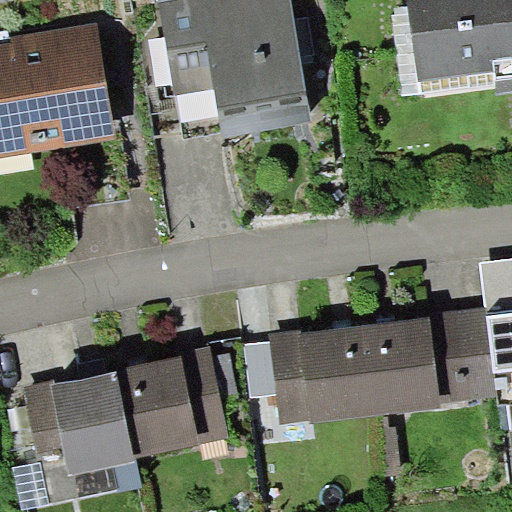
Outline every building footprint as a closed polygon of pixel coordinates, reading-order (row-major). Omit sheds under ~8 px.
[(290,0),(172,0),(158,2),(175,96),(215,89),(223,136),(312,121),(290,0)] [(511,0),(407,0),(419,82),(495,71),(496,84),(498,96),(511,94),(511,0)] [(13,41),(0,43),(0,156),(118,137),(98,21),(12,36),(13,41)] [(495,71),(419,82),(421,94),(496,84),(495,71)] [(511,258),(481,262),(486,308),(488,308),(489,314),(511,310),(511,258)] [(427,314),(427,317),(430,317),(441,403),(499,397),(496,372),(511,370),(511,310),(489,314),(488,308),(486,308),(427,314)] [(427,317),(362,325),(374,414),(441,406),(441,403),(430,317),(427,317)] [(309,422),(374,414),(362,325),(298,333),(309,422)] [(309,422),(298,333),(298,330),(270,333),(281,425),(309,422)] [(116,369),(117,372),(136,459),(200,445),(200,443),(228,437),(209,347),(179,353),(180,356),(116,369)] [(511,370),(496,372),(499,397),(499,405),(511,405),(511,418),(511,370)] [(117,372),(50,384),(65,453),(69,474),(136,459),(117,372)] [(65,453),(50,384),(23,388),(38,458),(65,453)] [(49,504),(41,462),(14,467),(22,509),(49,504)]
